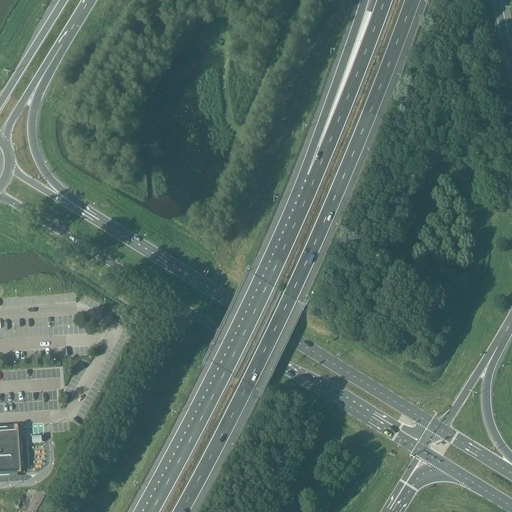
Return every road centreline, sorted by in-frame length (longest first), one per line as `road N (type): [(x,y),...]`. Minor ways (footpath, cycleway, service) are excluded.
road 1 (motorway): [(180,511),(293,297),(413,0)]
road 2 (secondary): [(0,196),(397,433)]
road 3 (motorway): [(311,177),(145,511)]
road 4 (secondary): [(418,416),(101,222)]
road 5 (motorway): [(101,222),(52,182),(34,148),(33,109),(58,46)]
road 6 (motorway): [(384,0),(311,177)]
road 7 (motorway): [(363,0),(311,177)]
road 8 (motorway): [(511,458),(496,441),(487,406),(504,332)]
